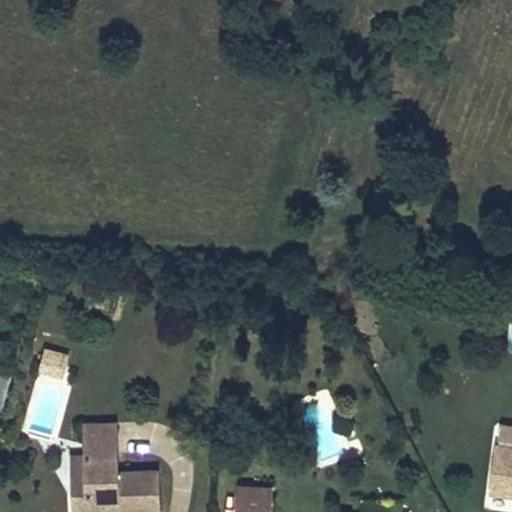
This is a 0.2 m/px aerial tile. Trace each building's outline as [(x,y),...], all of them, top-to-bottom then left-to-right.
[(36,285),(39,275),(29,272),(27,282),(36,285)] [(66,365),(70,354),(45,347),(39,368),(50,371),(52,362),(66,365)] [(64,375),(66,365),(52,362),(50,371),(64,375)] [(0,406),(3,407),(13,370),(0,366),(0,406)] [(117,436),(117,422),(97,423),(97,436),(117,436)] [(160,508),(159,470),(119,471),(117,436),(97,436),(97,423),(86,424),(87,455),(87,472),(74,473),(75,499),(94,498),(94,511),(110,511),(110,510),(110,501),(119,500),(119,510),(160,508)] [(421,435),(417,428),(410,432),(414,439),(421,435)] [(511,445),(497,443),(493,475),(509,477),(507,493),(511,493),(511,445)] [(87,472),(87,455),(73,456),(74,473),(87,472)] [(507,493),(509,477),(493,475),(491,491),(507,493)] [(271,494),(272,485),(239,484),(238,493),(271,494)] [(270,511),(271,494),(238,493),(237,511),(270,511)] [(94,511),(94,498),(75,499),(75,511),(94,511)] [(119,510),(119,500),(110,501),(110,510),(119,510)]
